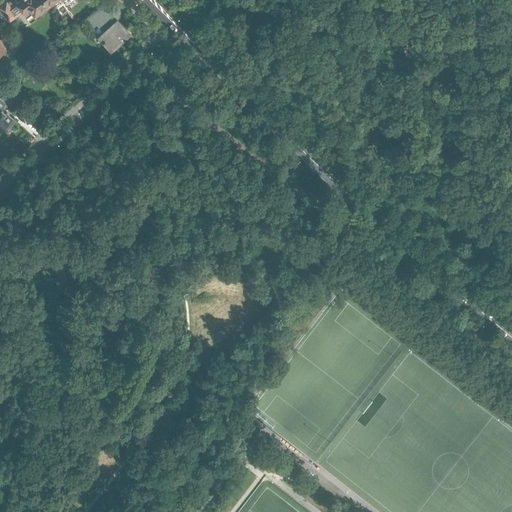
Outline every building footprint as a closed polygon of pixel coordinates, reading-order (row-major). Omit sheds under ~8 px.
[(13,10),(20,5),(26,13),(32,9),(35,14),(37,13),(38,14),(41,15),(45,12),(45,9),(44,8),(50,3),(47,0),(19,0),(17,2),(11,7),(8,2),(1,7),(8,16),(14,11),(13,10)] [(86,18),(91,24),(97,18),(106,27),(98,35),(111,49),(131,31),(105,3),(104,2),(86,18)] [(13,53),(18,49),(20,48),(9,33),(2,38),(13,53)] [(15,119),(2,107),(6,103),(0,97),(0,130),(0,131),(6,124),(9,126),(15,119)] [(348,276),(353,270),(348,266),(343,271),(348,276)] [(232,421),(226,429),(232,434),(238,426),(232,421)]
